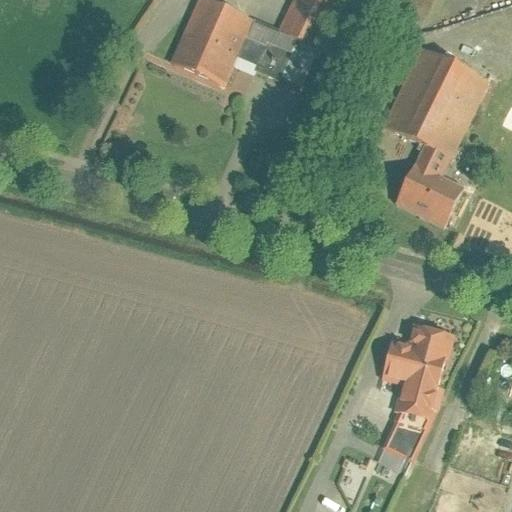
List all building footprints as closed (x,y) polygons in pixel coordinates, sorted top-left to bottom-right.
[(338,0),(293,0),(278,34),(316,51),(338,0)] [(419,27),(431,0),(370,0),(368,5),(419,27)] [(201,1),(172,65),(226,89),(255,25),(201,1)] [(258,25),(239,69),(279,86),(283,78),(301,86),(316,51),(278,34),(258,25)] [(491,85),(422,52),(384,130),(425,150),(453,163),(491,85)] [(453,163),(425,150),(416,168),(444,182),(453,163)] [(397,208),(444,230),(463,190),(444,182),(416,168),(397,208)] [(391,346),(382,380),(403,385),(396,414),(432,423),(435,411),(439,412),(444,392),(440,391),(453,338),(411,327),(406,349),(391,346)] [(432,423),(396,414),(382,447),(414,462),(432,423)]
